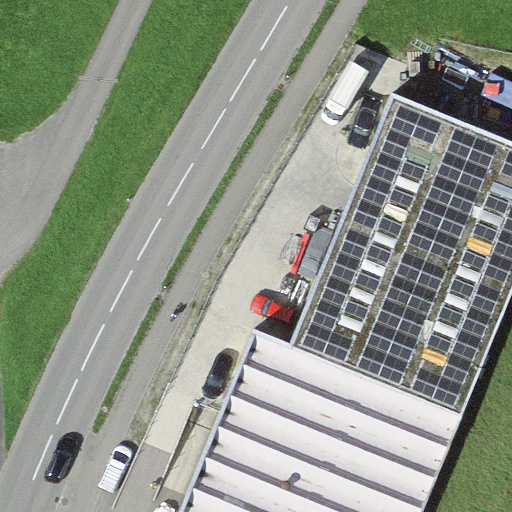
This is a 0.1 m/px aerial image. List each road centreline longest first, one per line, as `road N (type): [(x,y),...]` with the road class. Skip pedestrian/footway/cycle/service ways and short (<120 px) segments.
road 1 (secondary): [(293,0),(119,305),(25,511)]
road 2 (track): [(137,0),(24,224),(0,245)]
